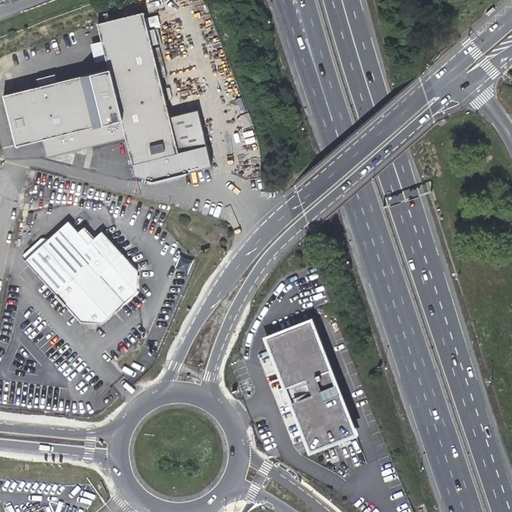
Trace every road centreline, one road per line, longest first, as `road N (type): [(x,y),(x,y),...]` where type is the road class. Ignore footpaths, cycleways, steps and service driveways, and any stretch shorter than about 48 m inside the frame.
road 1 (secondary): [(216,402),(210,377),(217,348),(272,252),(471,83)]
road 2 (secondary): [(440,81),(257,243),(217,291),(158,393)]
road 3 (trunk): [(338,119),(466,511)]
road 4 (trunk): [(507,511),(406,203)]
road 5 (motorway): [(406,203),(384,165),(333,0)]
road 6 (motorway): [(406,203),(351,0)]
road 7 (unknown): [(216,198),(223,127),(186,4)]
road 8 (motorway): [(283,0),(314,93),(338,119)]
road 9 (secondary): [(122,427),(92,435),(0,426)]
road 10 (motorway): [(306,0),(338,119)]
road 11 (secondary): [(0,443),(90,452),(118,464)]
